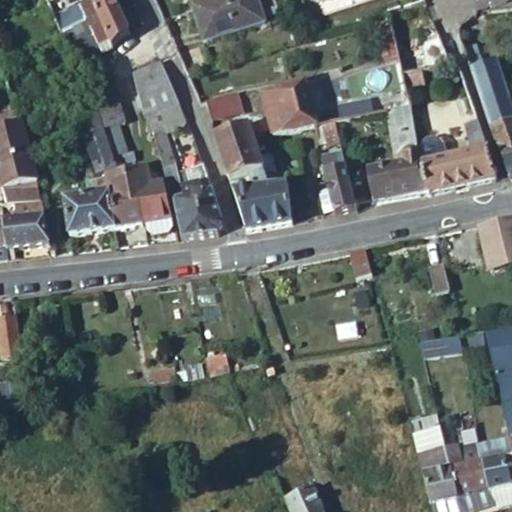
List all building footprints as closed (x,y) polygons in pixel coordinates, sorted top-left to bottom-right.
[(91,2),(90,0),(86,0),(78,4),(104,63),(110,52),(112,50),(100,23),(91,2)] [(96,0),(91,2),(100,23),(112,50),(130,34),(115,3),(122,0),(96,0)] [(206,0),(192,5),(204,43),(265,24),(257,0),(206,0)] [(70,48),(90,89),(104,63),(78,4),(55,15),(70,48)] [(395,44),(389,24),(374,29),(381,53),(396,49),(395,44)] [(455,28),(460,42),(470,38),(456,28),(455,28)] [(447,65),(443,55),(424,59),(420,39),(395,44),(396,49),(399,60),(403,77),(419,73),(440,67),(447,65)] [(493,59),(469,66),(486,113),(487,116),(509,109),(493,59)] [(179,106),(160,62),(134,77),(144,115),(163,110),(179,106)] [(447,65),(440,67),(449,89),(463,85),(462,84),(455,63),(447,65)] [(419,73),(403,77),(407,99),(424,95),(419,73)] [(111,82),(90,89),(98,115),(119,108),(111,82)] [(260,94),(268,123),(271,137),(315,127),(303,83),(260,94)] [(98,115),(90,89),(70,98),(76,117),(82,134),(91,159),(98,179),(84,181),(86,198),(64,202),(69,238),(115,230),(109,194),(121,192),(118,175),(103,131),(98,115)] [(206,101),(211,121),(239,114),(234,94),(206,101)] [(187,125),(179,106),(163,110),(179,151),(187,125)] [(22,123),(15,107),(3,111),(8,126),(22,123)] [(340,123),(374,122),(374,107),(340,109),(340,123)] [(119,108),(98,115),(103,131),(124,123),(119,108)] [(511,118),(509,109),(487,116),(510,179),(511,178),(511,118)] [(179,151),(163,110),(144,115),(165,155),(173,192),(185,189),(183,183),(172,153),(179,151)] [(385,122),(411,120),(410,111),(383,111),(382,122),(385,122)] [(423,175),(419,153),(418,151),(411,120),(385,122),(395,168),(366,175),(373,207),(426,195),(423,175)] [(498,181),(488,151),(486,146),(478,120),(467,123),(476,153),(448,160),(424,166),(420,151),(418,151),(419,153),(423,175),(426,195),(427,197),(498,181)] [(13,205),(40,202),(23,126),(22,123),(8,126),(0,128),(0,186),(5,206),(13,205)] [(333,124),(321,125),(326,143),(327,149),(338,146),(333,124)] [(248,127),(214,137),(221,161),(255,150),(249,128),(248,127)] [(424,166),(448,160),(445,145),(440,140),(434,137),(427,139),(422,144),(420,151),(424,166)] [(263,174),(255,150),(221,161),(228,183),(263,174)] [(334,216),(355,211),(341,158),(322,163),(334,216)] [(204,195),(213,193),(205,169),(201,161),(193,164),(204,195)] [(135,172),(144,225),(145,233),(153,237),(166,235),(173,229),(171,221),(164,184),(151,186),(147,169),(135,172)] [(109,194),(115,230),(144,225),(135,172),(118,175),(121,192),(109,194)] [(286,172),(264,178),(271,201),(290,197),(286,172)] [(264,178),(263,174),(228,183),(245,234),(273,229),(292,225),(290,197),(271,201),(264,178)] [(173,192),(175,201),(188,198),(189,198),(185,189),(173,192)] [(188,198),(175,201),(183,241),(218,237),(225,227),(213,193),(204,195),(196,197),(189,198),(188,198)] [(8,254),(49,249),(40,202),(13,205),(17,222),(3,223),(8,254)] [(511,219),(480,228),(494,268),(511,263),(511,219)] [(8,254),(3,223),(0,223),(0,263),(9,262),(8,254)] [(364,251),(346,254),(354,282),(372,278),(364,251)] [(429,264),(435,286),(447,283),(441,260),(429,264)] [(17,322),(0,324),(0,344),(3,361),(22,358),(17,322)] [(507,329),(487,332),(510,440),(510,444),(511,443),(511,347),(507,329)] [(485,333),(468,335),(470,349),(487,346),(485,333)] [(214,354),(216,372),(228,370),(225,352),(214,354)] [(140,387),(176,380),(174,366),(138,373),(140,387)] [(54,401),(77,398),(75,381),(52,385),(54,401)] [(29,406),(26,385),(8,387),(11,408),(29,406)] [(8,387),(0,388),(0,409),(11,408),(8,387)] [(443,441),(415,447),(419,463),(428,461),(431,476),(437,475),(431,451),(445,448),(443,441)] [(457,499),(463,510),(497,502),(490,490),(483,455),(481,446),(459,450),(458,446),(445,448),(447,454),(457,499)] [(430,505),(457,499),(447,454),(445,448),(431,451),(437,475),(431,476),(428,461),(419,463),(423,478),(430,505)] [(490,490),(497,502),(511,498),(511,449),(511,448),(483,455),(490,490)] [(300,464),(273,476),(290,511),(320,511),(322,510),(300,464)] [(423,478),(402,483),(405,492),(408,505),(410,510),(430,505),(423,478)] [(385,511),(408,505),(405,492),(383,497),(385,511)] [(430,505),(433,511),(456,511),(463,510),(457,499),(430,505)]
